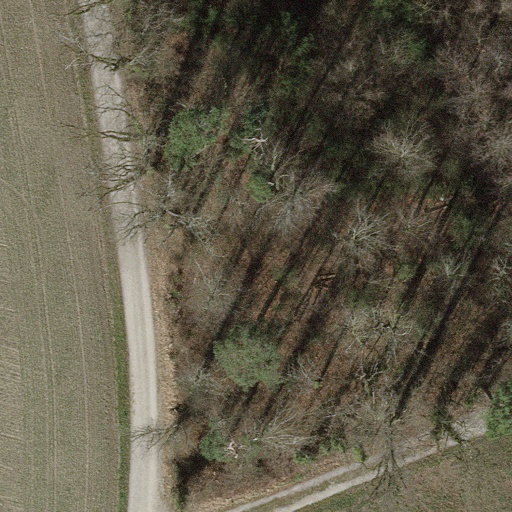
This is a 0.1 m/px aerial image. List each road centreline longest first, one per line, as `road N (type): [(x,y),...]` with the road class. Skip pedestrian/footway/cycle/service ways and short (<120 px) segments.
road 1 (track): [(77,0),(144,511)]
road 2 (track): [(257,511),(437,447),(511,434)]
